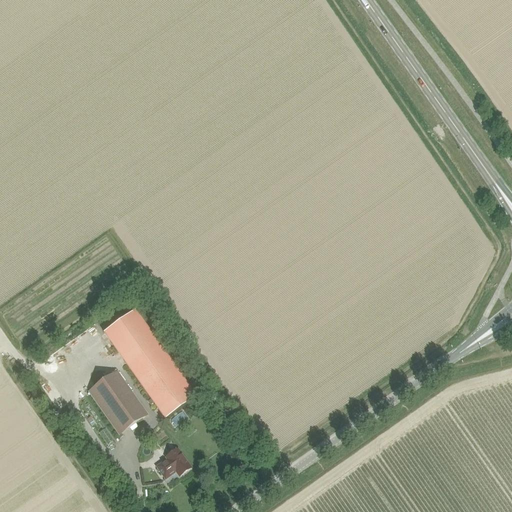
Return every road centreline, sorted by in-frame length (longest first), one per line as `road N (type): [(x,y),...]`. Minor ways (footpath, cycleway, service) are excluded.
road 1 (unclassified): [(234,511),(465,349)]
road 2 (primary): [(365,0),(495,184)]
